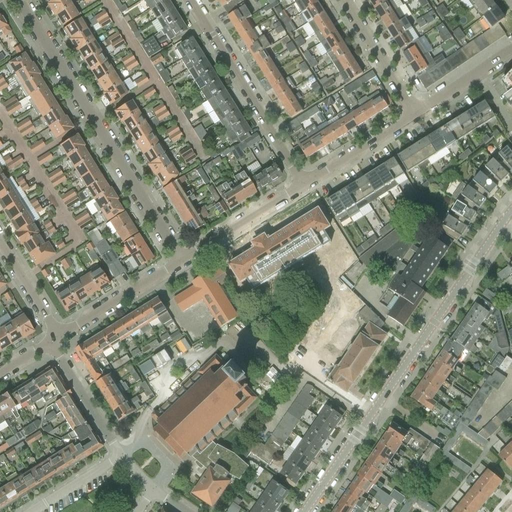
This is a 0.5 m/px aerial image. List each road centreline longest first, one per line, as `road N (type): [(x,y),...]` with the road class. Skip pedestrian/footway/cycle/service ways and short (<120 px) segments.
road 1 (tertiary): [(305,511),(511,213)]
road 2 (residential): [(181,261),(15,0)]
road 3 (residential): [(302,184),(187,0)]
road 4 (residential): [(57,338),(181,261)]
road 5 (residential): [(181,261),(302,184)]
road 6 (residential): [(414,113),(342,0)]
road 7 (residential): [(302,184),(414,113)]
road 8 (residential): [(119,455),(48,344)]
